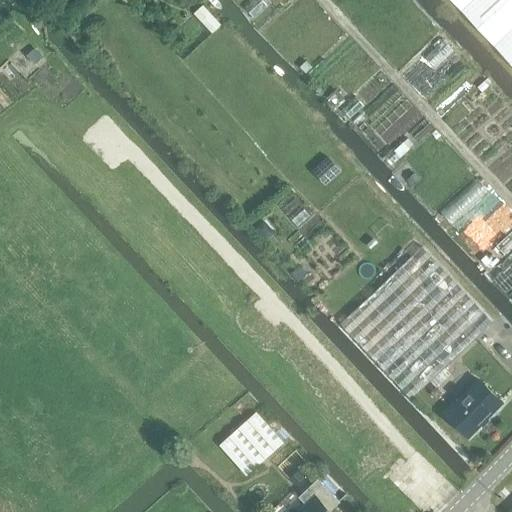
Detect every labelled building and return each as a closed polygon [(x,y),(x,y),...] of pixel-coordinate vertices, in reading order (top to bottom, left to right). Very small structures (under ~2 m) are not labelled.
[(511,0),(450,0),(511,65),(511,0)] [(327,156),(313,169),(326,185),(341,172),(327,156)] [(436,387),(450,374),(444,367),(493,321),(422,246),(341,323),(411,398),(429,380),(436,387)] [(469,437),(503,402),(479,377),(444,412),(469,437)] [(220,445),(247,476),(284,443),(257,412),(220,445)] [(288,480),(306,464),(295,452),(278,468),(288,480)] [(330,511),(340,502),(318,479),(299,497),(306,505),(298,511),(330,511)]
